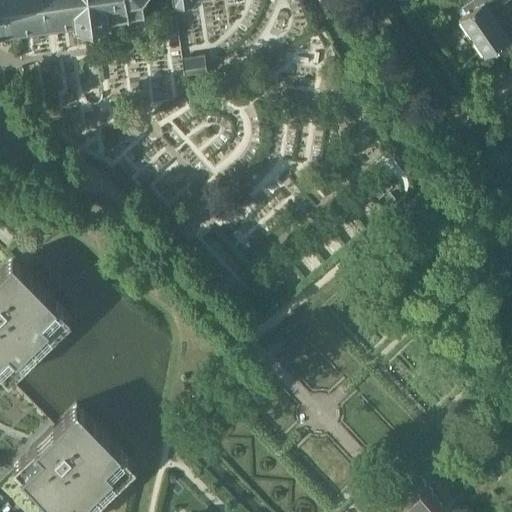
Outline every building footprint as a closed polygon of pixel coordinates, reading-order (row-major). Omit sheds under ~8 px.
[(0,0),(0,28),(109,15),(144,11),(142,0),(0,0)] [(164,8),(162,0),(146,0),(148,10),(164,8)] [(511,0),(453,0),(453,5),(485,53),(508,37),(489,10),(502,0),(511,0)] [(182,58),(184,72),(206,69),(204,54),(182,58)] [(0,362),(13,377),(77,315),(18,255),(0,272),(0,362)] [(58,511),(85,511),(135,464),(76,404),(13,466),(58,511)] [(410,458),(419,468),(431,457),(422,448),(410,458)] [(368,503),(375,511),(438,511),(447,505),(408,462),(389,480),(400,492),(392,499),(383,489),(368,503)]
